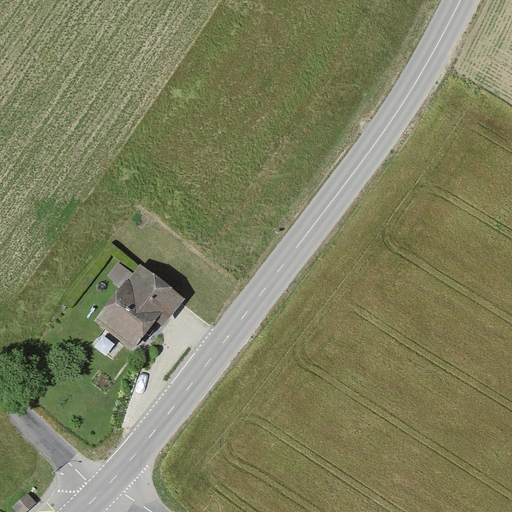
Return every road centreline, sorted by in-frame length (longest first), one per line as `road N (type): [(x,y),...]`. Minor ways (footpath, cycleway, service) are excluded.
road 1 (tertiary): [(107,483),(440,56),(471,0)]
road 2 (unclassified): [(0,384),(107,483)]
